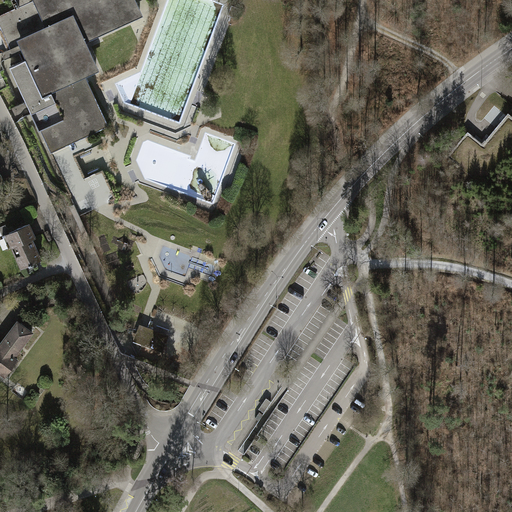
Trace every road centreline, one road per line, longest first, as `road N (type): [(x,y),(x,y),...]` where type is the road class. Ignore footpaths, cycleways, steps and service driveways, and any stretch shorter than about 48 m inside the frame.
road 1 (secondary): [(511,49),(405,133),(322,221),(175,439)]
road 2 (residential): [(0,112),(144,424),(175,439)]
road 3 (track): [(363,0),(333,134),(372,205),(372,226),(358,244)]
road 4 (track): [(365,282),(406,511)]
road 5 (track): [(511,285),(439,265),(360,260)]
road 6 (track): [(359,19),(472,76)]
